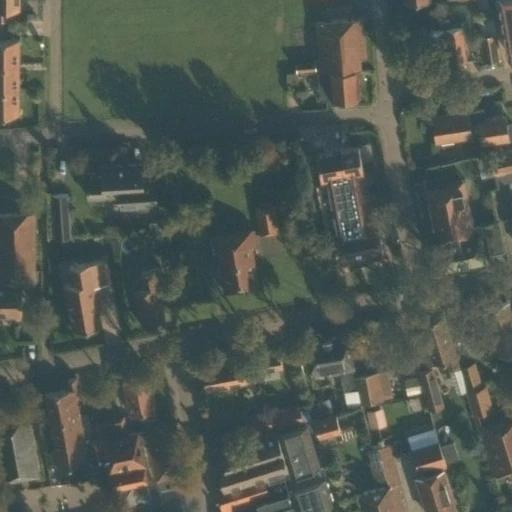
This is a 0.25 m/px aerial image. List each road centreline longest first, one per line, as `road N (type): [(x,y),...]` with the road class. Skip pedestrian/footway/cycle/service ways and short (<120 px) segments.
road 1 (residential): [(53,134),(388,115)]
road 2 (residential): [(423,289),(173,343)]
road 3 (residential): [(423,289),(388,115)]
road 4 (residential): [(173,343),(0,375)]
road 5 (residential): [(201,511),(173,343)]
road 6 (residential): [(53,134),(50,0)]
road 7 (residential): [(387,93),(511,73)]
